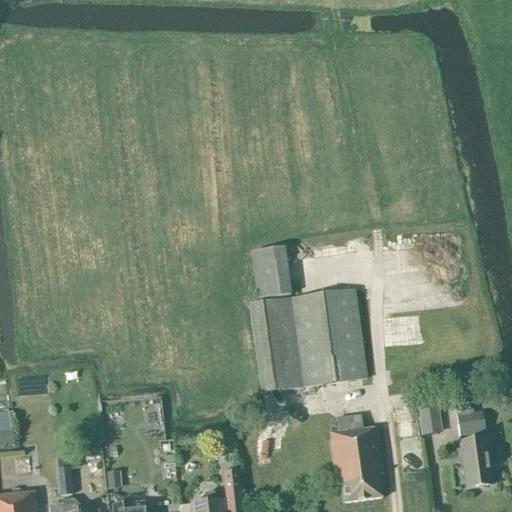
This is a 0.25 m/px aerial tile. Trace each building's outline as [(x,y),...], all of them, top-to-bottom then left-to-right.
[(282,250),(252,255),(259,302),(289,297),(282,250)] [(366,380),(354,292),(290,301),(303,389),(366,380)] [(261,395),(303,389),(290,301),(249,307),(261,395)] [(442,434),(438,404),(417,407),(421,437),(442,434)] [(485,437),(482,414),(456,417),(458,440),(485,437)] [(0,449),(14,448),(12,431),(10,431),(8,415),(0,416),(0,449)] [(336,421),(337,433),(329,434),(336,483),(379,477),(383,476),(376,430),(363,432),(363,430),(362,430),(360,417),(336,421)] [(399,440),(420,437),(417,421),(397,424),(399,440)] [(493,489),(486,439),(458,443),(465,493),(493,489)] [(83,470),(61,470),(60,491),(83,491),(83,470)] [(241,511),(237,474),(223,476),(226,511),(241,511)] [(379,477),(336,483),(336,488),(340,487),(342,505),(382,500),(379,477)] [(36,511),(35,495),(0,498),(0,511),(36,511)] [(218,504),(218,500),(213,496),(206,497),(201,503),(201,505),(180,507),(180,511),(223,511),(223,503),(218,504)] [(98,511),(97,511),(82,511),(81,504),(76,505),(72,501),(61,503),(61,506),(49,508),(49,511),(98,511)]
